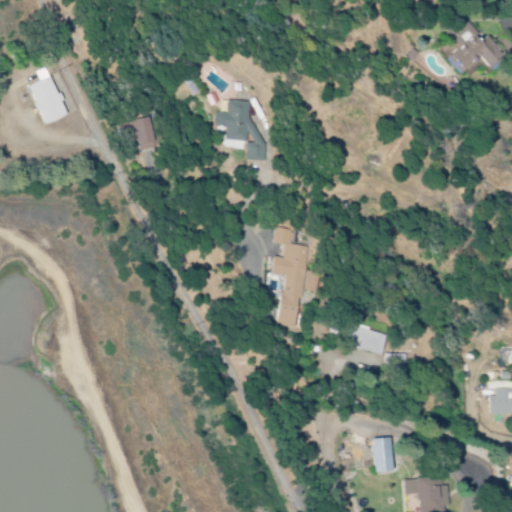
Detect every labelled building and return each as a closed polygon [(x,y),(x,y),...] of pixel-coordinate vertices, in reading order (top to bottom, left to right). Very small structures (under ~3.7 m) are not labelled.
[(484,60),(490,70),(506,60),(491,37),(483,42),(473,25),(454,38),(462,51),(448,59),(459,76),(484,60)] [(46,128),(69,117),(51,78),(28,89),(46,128)] [(247,162),(258,163),(260,104),(229,103),(229,115),(215,115),(215,128),(227,128),(226,142),(250,143),(250,145),(248,145),(247,162)] [(139,153),(156,151),(152,120),(135,122),(139,153)] [(311,249),(293,247),(295,233),(278,230),(276,245),(287,247),(285,260),(276,259),(273,277),(285,278),(278,328),(295,331),(300,300),(303,301),(311,249)] [(384,356),(387,334),(357,330),(353,351),(384,356)] [(408,357),(386,356),(385,370),(407,371),(408,357)] [(511,392),(496,393),(496,399),(491,399),(491,418),(511,417),(511,392)] [(391,440),(372,443),(377,476),(396,474),(391,440)] [(407,497),(420,497),(420,511),(443,511),(443,509),(448,509),(447,481),(406,483),(407,497)]
